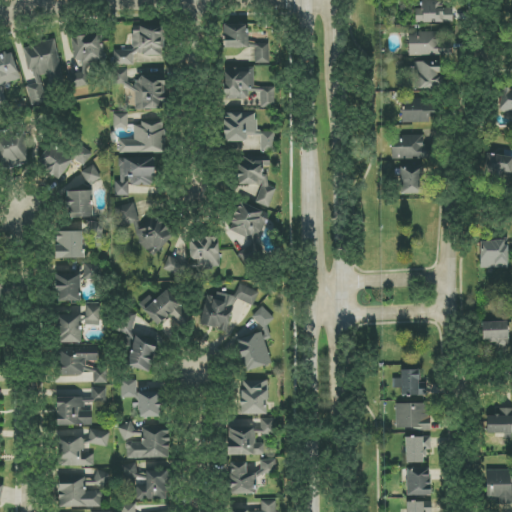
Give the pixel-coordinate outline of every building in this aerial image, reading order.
[(416,9),(415,23),(453,24),(453,8),(443,8),(442,0),(422,0),(422,9),(416,9)] [(248,24),(224,25),(224,49),(249,48),(248,24)] [(114,50),(114,65),(134,65),(134,56),(164,56),(164,25),(133,25),(133,50),(114,50)] [(408,32),(409,56),(456,55),(455,31),(408,32)] [(88,85),(86,64),(105,62),(101,35),(72,39),(75,66),(70,66),(72,87),(88,85)] [(46,102),(40,76),(48,74),(51,87),(65,83),(55,40),(23,47),(29,71),(33,71),(36,84),(27,86),(31,105),(46,102)] [(256,63),(269,64),(270,44),(256,43),(256,63)] [(21,79),(12,51),(0,54),(0,93),(0,94),(0,110),(12,107),(5,84),(21,79)] [(415,89),(442,88),(441,61),(415,62),(415,89)] [(128,70),(116,69),(116,85),(128,85),(128,70)] [(275,87),(254,87),(254,69),(225,70),(225,99),(248,99),(248,92),(260,92),(260,107),(275,107),(275,87)] [(136,110),(165,109),(164,78),(135,78),(136,110)] [(430,122),(429,99),(401,99),(402,123),(430,122)] [(250,150),(250,134),(257,134),(256,112),(224,113),(225,142),(235,142),(235,151),(250,150)] [(128,114),(113,114),(113,128),(128,128),(128,114)] [(165,153),(166,123),(134,123),(134,140),(119,140),(119,153),(165,153)] [(261,152),(276,152),(275,132),(261,132),(261,152)] [(438,145),(423,145),(423,134),(391,135),(392,160),(438,159),(438,145)] [(0,153),(6,171),(26,164),(16,135),(0,140),(0,153)] [(37,162),(58,179),(73,161),(52,144),(37,162)] [(83,166),(92,155),(80,144),(71,155),(83,166)] [(511,175),(511,156),(488,155),(487,175),(511,175)] [(239,185),(259,185),(260,205),(272,205),(272,188),(268,188),(268,157),(239,157),(239,185)] [(120,158),(120,181),(115,181),(115,196),(129,196),(129,186),(155,186),(155,158),(120,158)] [(81,172),(88,185),(101,178),(94,165),(81,172)] [(423,194),(422,165),(401,165),(402,195),(423,194)] [(93,218),(92,191),(68,192),(69,219),(93,218)] [(251,263),(253,256),(261,259),(265,248),(257,245),(265,219),(258,217),(261,209),(239,202),(227,241),(244,246),(239,260),(251,263)] [(137,227),(137,206),(118,205),(118,226),(137,227)] [(174,235),(152,214),(132,235),(155,256),(174,235)] [(102,238),(103,223),(88,222),(87,237),(102,238)] [(84,258),(83,232),(56,232),(57,259),(84,258)] [(190,238),(191,264),(196,264),(196,268),(220,267),(219,243),(213,244),(213,237),(190,238)] [(480,269),(507,268),(507,241),(479,241),(480,269)] [(163,271),(186,278),(190,265),(167,257),(163,271)] [(99,280),(99,265),(85,265),(85,280),(99,280)] [(81,301),(80,274),(56,275),(56,302),(81,301)] [(234,297),(253,306),(259,293),(240,284),(234,297)] [(155,301),(150,295),(139,305),(158,326),(170,316),(181,328),(194,318),(169,289),(155,301)] [(199,325),(227,332),(236,298),(217,292),(215,298),(207,296),(199,325)] [(100,326),(101,305),(87,304),(85,325),(100,326)] [(272,364),(265,340),(271,338),(267,323),(271,322),(267,309),(255,313),(261,333),(236,340),(246,372),(272,364)] [(150,372),(157,345),(131,338),(137,315),(123,311),(118,334),(126,335),(123,346),(133,348),(128,367),(150,372)] [(82,343),(82,316),(60,315),(60,343),(82,343)] [(483,343),(496,343),(496,348),(509,347),(508,322),(482,322),(483,343)] [(98,347),(59,348),(60,376),(85,375),(85,361),(98,361),(98,347)] [(108,383),(107,370),(93,370),(94,384),(108,383)] [(426,396),(426,387),(419,387),(419,370),(401,370),(401,379),(392,379),(393,388),(402,388),(402,396),(426,396)] [(122,398),(137,398),(137,379),(121,380),(122,398)] [(267,415),(268,381),(241,381),(240,415),(267,415)] [(106,388),(92,388),(92,401),(106,401),(106,388)] [(139,418),(161,417),(161,391),(138,391),(139,418)] [(83,398),(57,397),(57,425),(92,426),(93,411),(83,411),(83,398)] [(396,403),(396,429),(430,430),(431,415),(426,415),(426,404),(396,403)] [(511,435),(511,408),(498,409),(498,415),(490,415),(491,436),(511,435)] [(275,418),(260,418),(261,435),(275,435),(275,418)] [(140,430),(136,432),(131,422),(118,427),(125,442),(142,434),(140,430)] [(254,428),(229,427),(228,455),(264,456),(264,443),(254,443),(254,428)] [(110,432),(90,429),(88,444),(108,447),(110,432)] [(127,459),(171,458),(170,429),(142,430),(142,443),(126,443),(127,459)] [(85,438),(59,437),(58,466),(94,466),(94,453),(84,453),(85,438)] [(406,463),(425,463),(425,449),(431,449),(432,438),(406,437),(406,463)] [(261,475),(276,474),(276,460),(260,460),(261,475)] [(256,495),(257,474),(247,474),(247,463),(231,463),(230,494),(256,495)] [(407,496),(430,495),(430,468),(406,469),(407,496)] [(510,470),(486,470),(487,502),(511,502),(510,470)] [(93,486),(108,488),(110,473),(95,471),(93,486)] [(167,500),(168,472),(137,471),(136,499),(167,500)] [(59,476),(59,508),(102,507),(102,491),(86,491),(86,475),(59,476)] [(275,511),(276,501),(261,501),(261,509),(232,508),(232,511),(275,511)] [(431,511),(432,502),(407,502),(407,511),(431,511)]
